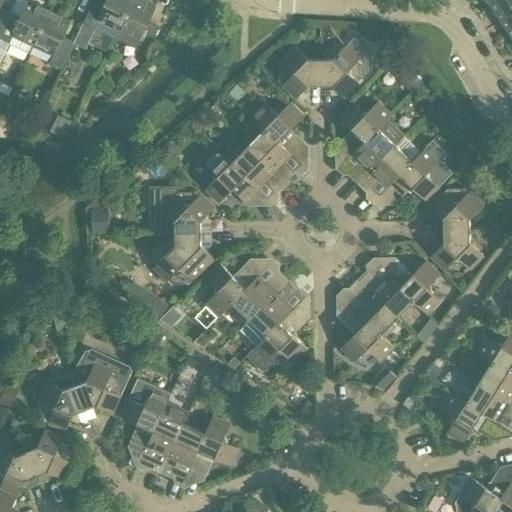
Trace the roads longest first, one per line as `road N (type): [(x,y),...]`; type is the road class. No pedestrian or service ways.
road 1 (residential): [(382,416),(511,248)]
road 2 (residential): [(511,124),(451,24),(405,12)]
road 3 (residential): [(330,419),(323,263)]
road 4 (residential): [(169,508),(307,463)]
road 5 (residential): [(290,233),(308,203),(344,209),(352,241),(341,257),(323,263)]
road 6 (residential): [(405,12),(269,0)]
